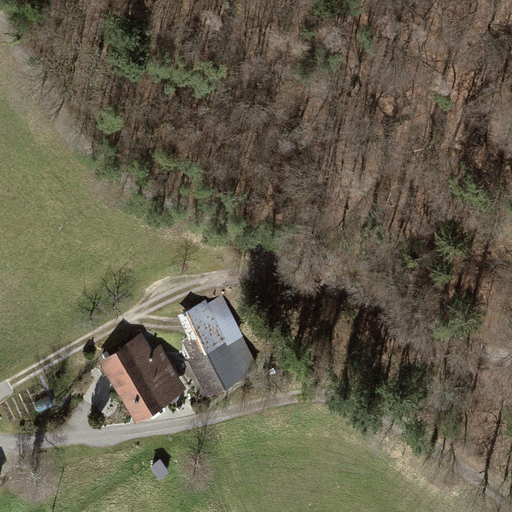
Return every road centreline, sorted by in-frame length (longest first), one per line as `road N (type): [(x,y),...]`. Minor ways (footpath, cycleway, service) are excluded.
road 1 (track): [(0,17),(71,137),(126,188),(511,360)]
road 2 (track): [(511,511),(352,395),(312,393),(83,437),(0,437)]
road 3 (track): [(0,394),(124,320),(239,267),(290,261)]
road 4 (track): [(511,183),(481,182),(371,217),(238,238)]
